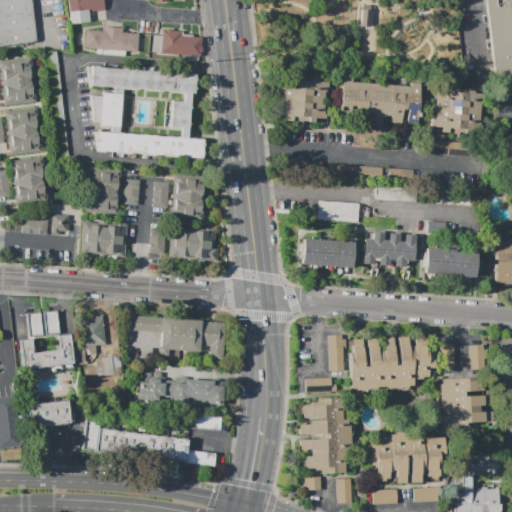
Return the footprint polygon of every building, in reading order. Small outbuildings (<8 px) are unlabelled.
[(0,0),(33,0),(39,44),(0,48),(0,0)] [(66,0),(102,0),(104,10),(89,12),(90,21),(70,24),(66,0)] [(484,0),(511,0),(511,79),(495,81),(484,0)] [(369,29),(361,28),(362,12),(370,13),(369,29)] [(83,47),(85,29),(101,30),(101,27),(122,28),(122,32),(138,33),(136,52),(83,47)] [(153,52),(154,35),(162,35),(163,30),(167,30),(167,29),(171,30),(171,31),(180,32),(180,35),(200,37),(198,56),(153,52)] [(3,105),(3,101),(2,96),(3,96),(0,70),(0,60),(30,58),(30,62),(31,66),(30,66),(33,93),(34,93),(34,98),(35,102),(3,105)] [(97,133),(179,139),(180,129),(169,128),(170,103),(182,103),(182,93),(89,86),(90,68),(193,76),(192,94),(189,93),(186,140),(201,141),(200,159),(96,151),(97,133)] [(322,110),(323,110),(323,114),(324,114),(324,118),(313,118),(313,122),(307,122),(307,121),(301,120),(301,126),(296,126),(296,120),(291,120),(291,121),(285,120),(285,116),(274,115),(274,111),(276,111),(276,107),(278,107),(279,87),(278,87),(278,83),(276,83),(276,79),(287,80),(288,75),(294,75),(294,80),(310,81),(310,76),(316,77),(316,82),(326,82),(326,87),(324,87),(324,90),(323,90),(322,110)] [(338,119),(341,77),(350,78),(350,82),(409,87),(409,82),(419,83),(415,124),(405,124),(406,110),(401,109),(400,123),(389,122),(390,116),(383,115),(383,118),(380,117),(379,126),(373,126),(374,117),(371,117),(371,114),(365,114),(364,121),(354,120),(355,106),(350,106),(349,119),(338,119)] [(478,122),(479,122),(479,125),(480,125),(480,130),(469,129),(469,134),(463,133),(463,132),(457,132),(457,138),(452,137),(452,132),(446,131),(446,132),(441,132),(441,127),(430,126),(430,122),(432,122),(432,119),(434,119),(435,98),(434,98),(434,95),(432,95),(433,90),(443,91),(444,86),(450,87),(450,91),(466,92),(466,88),(472,88),(472,93),(483,94),(482,98),(480,98),(480,101),(479,101),(478,122)] [(101,94),(120,96),(118,128),(99,126),(101,94)] [(9,155),(9,151),(8,146),(9,146),(6,120),(5,120),(4,115),(4,111),(36,107),(37,112),(37,116),(36,116),(39,143),(40,142),(40,147),(41,151),(9,155)] [(511,167),(496,167),(499,134),(511,135),(511,167)] [(439,141),(467,143),(466,149),(438,147),(439,141)] [(15,205),(14,200),(14,196),(15,196),(12,170),(11,170),(10,165),(10,161),(42,157),(42,161),(43,166),(42,166),(45,192),(46,197),(46,201),(15,205)] [(287,159),(316,162),(315,175),(286,172),(287,159)] [(381,168),(380,180),(328,176),(329,164),(381,168)] [(84,212),(85,208),(85,203),(86,203),(88,177),(87,177),(87,172),(87,168),(120,170),(120,174),(119,179),(118,179),(117,205),(118,205),(117,211),(117,214),(84,212)] [(388,168),(412,170),(411,182),(387,180),(388,168)] [(0,171),(6,171),(9,196),(0,196),(0,171)] [(170,219),(170,214),(170,209),(171,210),(173,183),(172,183),(172,179),(173,174),(205,176),(205,181),(204,185),(203,185),(202,212),(203,212),(202,216),(202,221),(170,219)] [(124,179),(139,180),(137,205),(122,204),(124,179)] [(153,181),(168,182),(166,208),(151,207),(153,181)] [(374,199),(375,184),(415,187),(414,202),(374,199)] [(430,203),(431,189),(474,192),(473,207),(430,203)] [(317,201),(357,204),(356,222),(316,220),(317,201)] [(51,214),(67,215),(66,231),(58,230),(58,235),(50,234),(51,214)] [(21,218),(46,220),(45,234),(21,233),(21,218)] [(82,221),(86,222),(91,222),(91,223),(117,225),(117,224),(121,224),(126,224),(124,257),(119,256),(115,256),(115,255),(89,254),(88,254),(84,254),(79,254),(82,221)] [(170,226),(174,226),(179,227),(179,228),(205,229),(205,228),(210,229),(214,229),(213,248),(216,248),(216,262),(210,261),(203,261),(203,260),(177,258),(177,259),(172,259),(168,259),(170,226)] [(149,227),(165,228),(163,253),(148,252),(149,227)] [(363,238),(371,239),(371,232),(382,233),(382,240),(387,240),(387,233),(398,234),(398,241),(403,241),(403,234),(414,235),(412,260),(404,260),(403,266),(393,266),(394,259),(388,259),(387,265),(377,265),(378,258),(372,258),(371,264),(361,263),(363,238)] [(299,264),(301,238),(351,242),(349,267),(299,264)] [(493,241),(511,242),(511,284),(493,283),(494,272),(493,272),(494,253),(492,252),(493,241)] [(423,273),(424,248),(475,251),(473,277),(423,273)] [(59,333),(45,335),(43,312),(56,311),(59,333)] [(42,335),(29,337),(26,314),(40,312),(42,335)] [(104,344),(84,347),(81,321),(95,320),(94,315),(101,314),(104,344)] [(127,315),(225,323),(222,360),(208,358),(209,346),(198,345),(198,351),(169,349),(168,357),(124,354),(127,315)] [(69,335),(73,368),(51,370),(50,366),(34,368),(34,372),(23,373),(20,340),(30,339),(32,353),(59,350),(58,336),(69,335)] [(327,335),(341,335),(342,370),(329,371),(327,335)] [(351,353),(351,339),(360,338),(361,347),(366,347),(366,338),(376,338),(376,346),(382,346),(382,337),(391,337),(392,346),(397,346),(397,337),(407,337),(407,345),(414,345),(414,336),(425,336),(427,377),(412,377),(412,388),(386,389),(386,387),(376,387),(376,389),(349,390),(348,353),(351,353)] [(503,342),(511,340),(511,367),(507,368),(503,342)] [(452,344),(453,368),(440,368),(439,344),(452,344)] [(469,346),(482,345),(483,369),(470,369),(469,346)] [(95,359),(119,356),(121,374),(104,376),(104,375),(97,376),(95,359)] [(212,381),(212,385),(223,386),(221,405),(208,404),(208,398),(186,397),(186,402),(172,401),(173,398),(157,397),(157,400),(136,399),(138,372),(150,373),(150,377),(151,377),(152,372),(161,373),(161,377),(165,378),(165,380),(174,380),(174,378),(212,381)] [(304,379),(308,379),(308,377),(313,377),(313,379),(320,379),(320,377),(326,377),(326,378),(330,378),(330,391),(305,392),(304,379)] [(438,428),(437,416),(442,416),(441,406),(437,406),(436,384),(440,384),(440,379),(470,378),(470,381),(485,380),(485,390),(476,390),(477,396),(485,395),(486,406),(477,406),(477,412),(486,411),(486,421),(471,422),(471,427),(438,428)] [(0,397),(14,396),(21,446),(0,448),(0,397)] [(343,472),(318,473),(318,470),(313,470),(313,468),(305,468),(305,467),(303,467),(303,460),(305,460),(305,456),(311,456),(311,452),(312,452),(312,449),(299,450),(298,440),(311,439),(311,434),(298,435),(298,425),(311,424),(311,418),(303,418),(303,414),(300,414),(300,407),(302,407),(302,405),(310,405),(310,403),(316,402),(315,398),(340,397),(341,419),(346,419),(347,424),(349,424),(350,445),(347,445),(348,451),(342,451),(343,472)] [(69,423),(59,424),(57,401),(67,400),(69,423)] [(59,424),(49,425),(46,402),(57,401),(59,424)] [(49,425),(39,426),(36,404),(46,402),(49,425)] [(39,426),(28,427),(26,405),(36,404),(39,426)] [(219,430),(189,428),(190,415),(220,417),(219,430)] [(96,451),(82,449),(86,421),(99,423),(98,429),(96,451)] [(105,452),(96,451),(98,429),(108,430),(105,452)] [(115,453),(105,452),(108,430),(118,431),(115,453)] [(125,455),(115,453),(118,431),(128,433),(125,455)] [(369,466),(368,441),(380,441),(379,438),(389,438),(389,435),(394,434),(394,432),(421,431),(421,439),(442,438),(442,457),(437,457),(438,469),(422,469),(422,482),(410,482),(409,470),(404,470),(405,483),(395,483),(394,470),(391,470),(391,472),(387,472),(387,479),(384,479),(384,480),(378,480),(378,478),(376,479),(375,471),(373,471),(372,465),(369,466)] [(135,456),(125,455),(128,433),(138,434),(135,456)] [(145,457),(135,456),(138,434),(148,435),(145,457)] [(155,458),(145,457),(148,435),(158,436),(155,458)] [(165,459),(155,458),(158,436),(168,438),(165,459)] [(175,461),(165,459),(168,438),(178,439),(175,461)] [(178,439),(188,440),(186,450),(185,462),(175,461),(178,439)] [(186,450),(215,454),(213,467),(185,464),(185,462),(186,450)] [(498,511),(453,511),(453,486),(460,486),(460,474),(464,474),(464,468),(463,468),(463,458),(473,458),(473,456),(486,456),(486,458),(489,458),(489,456),(494,456),(494,464),(496,464),(496,476),(470,476),(470,486),(472,487),(472,488),(480,488),(480,487),(486,487),(486,488),(498,489),(498,511)] [(302,477),(319,477),(319,489),(306,490),(306,486),(302,486),(302,477)] [(336,479),(350,479),(351,503),(337,503),(336,479)] [(412,488),(436,487),(436,501),(413,502),(412,488)] [(371,491),(396,490),(397,503),(372,504),(371,491)]
